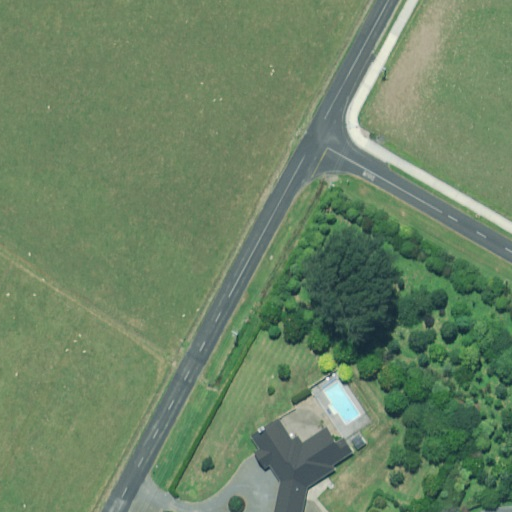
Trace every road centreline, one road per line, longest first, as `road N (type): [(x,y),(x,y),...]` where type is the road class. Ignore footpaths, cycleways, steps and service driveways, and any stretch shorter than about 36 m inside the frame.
road 1 (unclassified): [(115,511),(312,139)]
road 2 (unclassified): [(312,139),(511,253)]
road 3 (unclassified): [(312,139),(386,0)]
